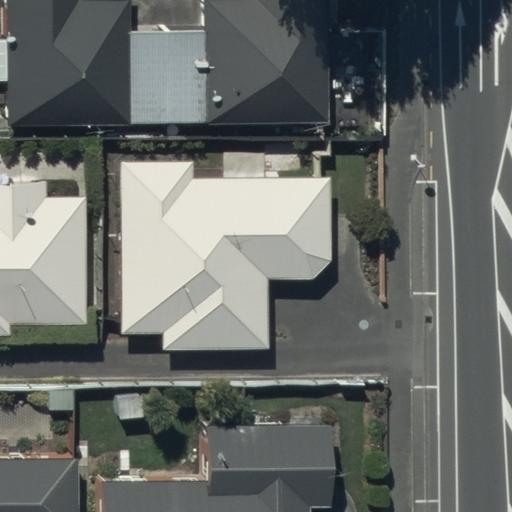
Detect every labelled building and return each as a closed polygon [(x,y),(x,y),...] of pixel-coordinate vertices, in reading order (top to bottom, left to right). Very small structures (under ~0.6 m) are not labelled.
[(194,0),(194,19),(121,22),(120,0),(1,0),(2,113),(319,113),(318,0),(194,0)] [(319,253),(319,165),(183,168),(183,152),(113,152),(113,325),(154,325),(154,336),(261,336),(261,269),(304,269),(319,253)] [(33,188),(33,170),(0,172),(0,324),(5,324),(5,316),(75,316),(76,188),(33,188)] [(320,416),(197,416),(197,472),(93,472),(93,511),(299,511),(299,496),(320,496),(320,416)] [(66,511),(67,448),(0,448),(0,511),(66,511)]
